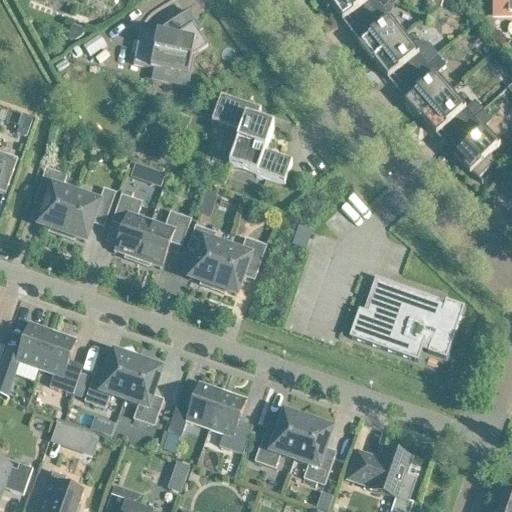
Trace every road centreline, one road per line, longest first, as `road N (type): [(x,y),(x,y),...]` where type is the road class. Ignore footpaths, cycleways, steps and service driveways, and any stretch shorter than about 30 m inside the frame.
road 1 (residential): [(486,445),(0,271)]
road 2 (residential): [(499,275),(387,167),(264,0)]
